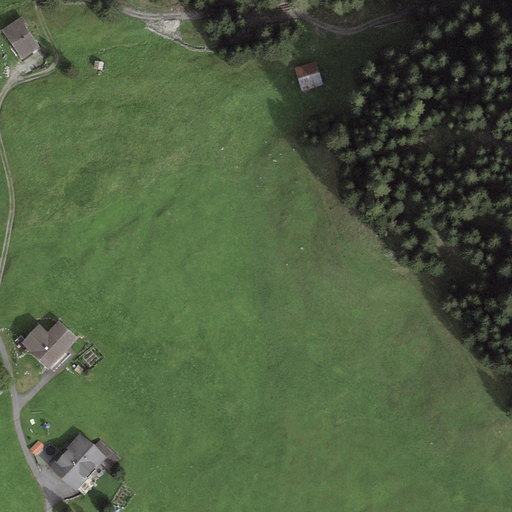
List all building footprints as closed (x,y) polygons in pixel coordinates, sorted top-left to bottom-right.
[(21,16),(1,30),(22,59),(39,47),(25,28),(28,26),(21,16)] [(104,62),(95,61),(93,69),(103,71),(104,62)] [(318,64),(294,71),(301,94),(325,86),(318,64)] [(48,369),(78,338),(59,321),(47,334),(38,325),(21,343),(48,369)] [(101,464),(106,458),(94,447),(80,434),(50,466),(77,490),(101,464)] [(108,470),(120,457),(100,439),(94,447),(106,458),(101,464),(108,470)] [(36,455),(44,446),(38,440),(29,449),(36,455)]
